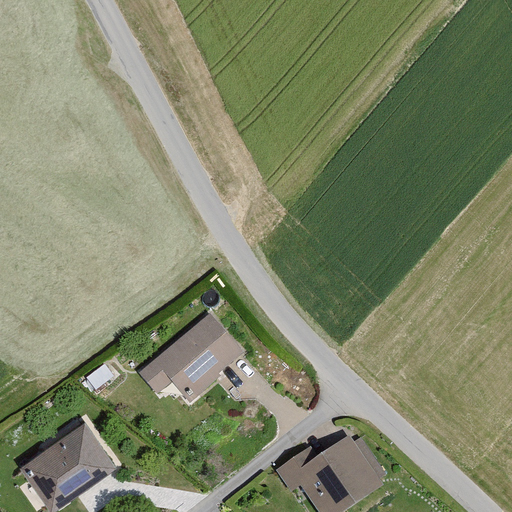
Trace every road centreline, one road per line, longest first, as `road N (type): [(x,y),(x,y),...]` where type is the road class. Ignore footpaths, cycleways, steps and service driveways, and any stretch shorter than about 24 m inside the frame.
road 1 (unclassified): [(349,389),(233,250),(98,0)]
road 2 (residential): [(349,389),(193,511)]
road 3 (unclassified): [(483,511),(349,389)]
